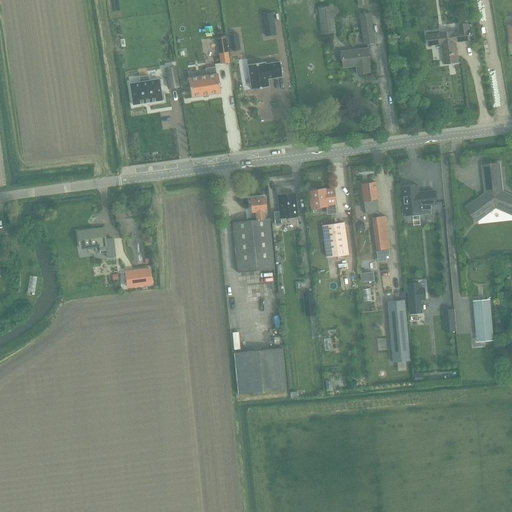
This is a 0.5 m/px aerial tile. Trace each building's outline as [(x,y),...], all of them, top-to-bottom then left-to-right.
[(329,16),(332,15),(331,7),(318,9),(322,35),(332,34),(329,16)] [(262,15),(264,29),(274,27),(271,13),(262,15)] [(359,14),(364,44),(375,43),(370,13),(359,14)] [(461,30),(427,35),(428,45),(442,43),(445,63),(458,61),(456,41),(470,39),(468,23),(460,24),(461,30)] [(238,34),(228,35),(231,52),(240,50),(238,34)] [(226,37),(216,39),(220,63),(230,62),(226,37)] [(368,64),(370,64),(369,61),(368,48),(340,51),(342,64),(342,68),(355,66),(357,74),(369,73),(368,64)] [(265,62),(247,65),(251,89),(269,86),(267,79),(282,76),(280,62),(265,64),(265,62)] [(176,67),(164,69),(168,89),(179,87),(176,67)] [(207,75),(189,78),(192,97),(220,93),(217,74),(216,74),(215,67),(206,68),(207,75)] [(138,82),(128,83),(131,104),(160,100),(157,79),(148,80),(147,76),(137,77),(138,82)] [(468,207),(477,219),(496,206),(511,212),(511,196),(502,192),(499,163),(483,165),(487,193),(468,207)] [(375,181),(361,183),(364,202),(365,214),(378,212),(376,199),(377,199),(375,181)] [(421,192),(422,193),(418,194),(417,186),(400,187),(403,213),(404,213),(405,216),(412,215),(412,212),(419,211),(419,210),(430,209),(430,205),(436,204),(434,191),(421,192)] [(310,190),(309,191),(311,207),(326,205),(327,214),(329,214),(336,213),(332,189),(324,190),(324,189),(316,190),(315,188),(310,189),(310,190)] [(294,194),(278,196),(279,211),(273,212),(274,225),(281,224),(280,218),(296,216),(294,194)] [(255,212),(256,220),(265,219),(264,211),(266,211),(265,197),(249,198),(251,212),(255,212)] [(379,217),(372,218),(377,250),(382,249),(389,248),(385,216),(379,217)] [(265,219),(256,220),(232,222),(237,272),(274,269),(269,218),(265,219)] [(331,225),(322,226),(327,256),(348,254),(344,223),(331,225)] [(363,223),(355,224),(356,232),(364,231),(363,223)] [(77,231),(79,248),(99,246),(99,251),(106,250),(107,257),(116,256),(113,239),(105,240),(103,228),(77,231)] [(149,268),(125,271),(127,287),(151,284),(149,268)] [(372,272),(359,273),(360,282),(373,281),(372,272)] [(419,283),(405,284),(408,314),(421,313),(420,301),(425,301),(423,288),(419,288),(419,283)] [(312,293),(302,294),(303,298),(304,310),(314,309),(312,293)] [(473,301),(476,334),(484,333),(484,341),(494,340),(490,299),(486,300),(473,301)] [(387,301),(393,362),(409,361),(404,300),(387,301)] [(282,307),(269,308),(269,318),(283,317),(282,307)] [(454,309),(442,310),(443,315),(444,332),(456,331),(454,309)] [(233,354),(238,394),(286,389),(281,348),(233,353),(233,354)] [(421,373),(413,374),(414,383),(422,383),(421,373)]
